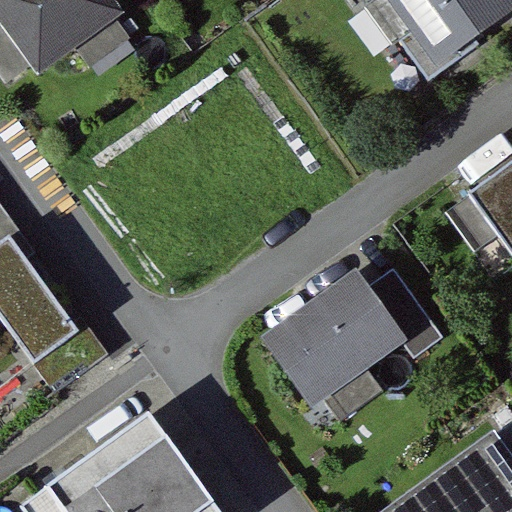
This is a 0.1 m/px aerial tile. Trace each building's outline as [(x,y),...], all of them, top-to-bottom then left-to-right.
[(0,0),(0,29),(35,79),(117,20),(102,0),(0,0)] [(373,0),(428,76),(511,15),(511,12),(503,0),(373,0)] [(511,163),(455,204),(506,275),(511,270),(511,163)] [(104,360),(13,234),(0,243),(0,341),(44,402),(104,360)] [(255,349),(301,413),(391,348),(345,284),(255,349)] [(26,500),(34,511),(200,511),(135,421),(26,500)] [(511,511),(511,478),(482,437),(376,511),(511,511)]
